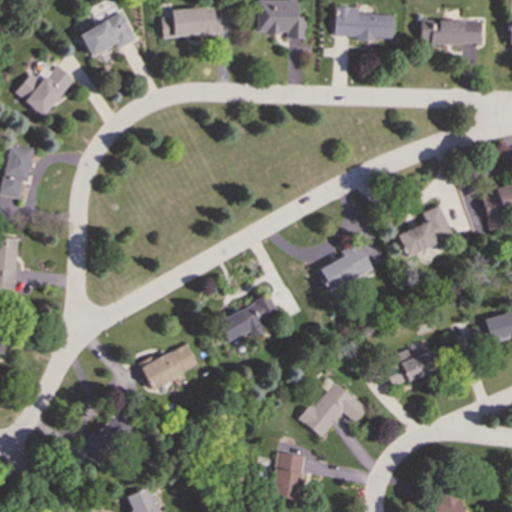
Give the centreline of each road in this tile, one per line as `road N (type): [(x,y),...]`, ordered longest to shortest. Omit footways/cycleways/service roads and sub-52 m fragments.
road 1 (residential): [(511,107),(211,96),(141,108),(108,137),(84,181),(74,335),(7,451)]
road 2 (residential): [(74,335),(350,183),(511,124)]
road 3 (residential): [(374,511),(394,457),(458,430)]
road 4 (residential): [(483,413),(458,430),(511,440),(483,413)]
